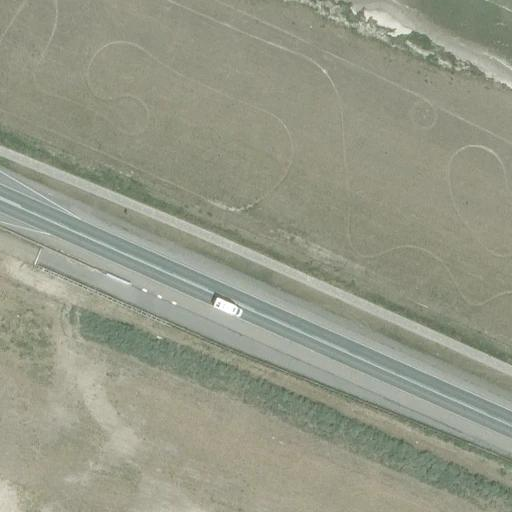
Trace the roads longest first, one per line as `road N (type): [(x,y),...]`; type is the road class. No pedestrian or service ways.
road 1 (trunk): [(511,420),(0,196)]
road 2 (unknown): [(0,227),(115,271),(200,282)]
